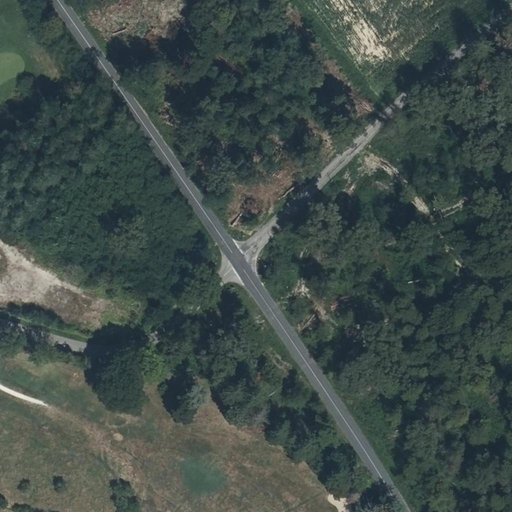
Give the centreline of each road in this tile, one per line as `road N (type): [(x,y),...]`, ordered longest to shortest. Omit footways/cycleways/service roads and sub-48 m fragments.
road 1 (unclassified): [(242,263),(389,108),(511,7)]
road 2 (tertiary): [(242,263),(58,0)]
road 3 (tertiary): [(405,511),(242,263)]
road 4 (unclassified): [(0,327),(74,350),(124,350),(242,263)]
